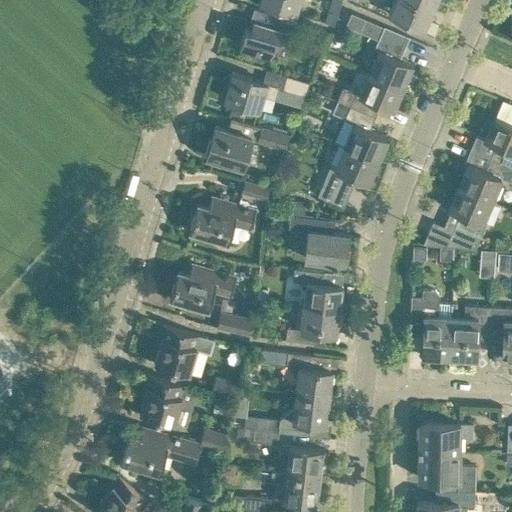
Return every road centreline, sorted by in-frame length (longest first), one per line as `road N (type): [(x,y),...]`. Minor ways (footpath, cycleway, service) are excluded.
road 1 (unclassified): [(42,511),(102,397),(213,0)]
road 2 (unclassified): [(356,383),(377,245),(454,54)]
road 3 (residential): [(356,383),(352,511)]
road 4 (residential): [(407,386),(406,511)]
